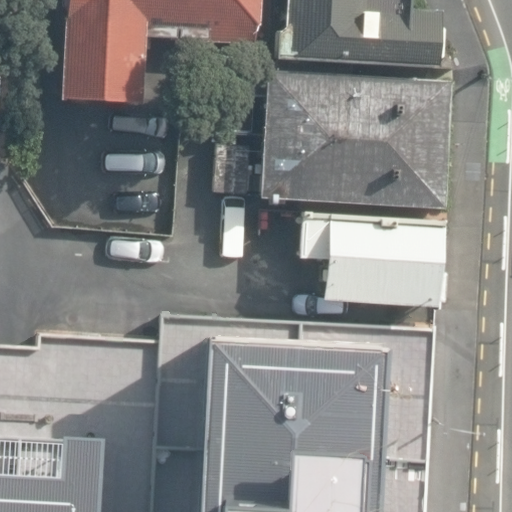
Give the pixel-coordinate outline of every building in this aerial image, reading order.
[(68,0),(63,98),(144,102),(147,35),(216,39),(217,29),(260,31),(261,0),(68,0)] [(288,0),(287,26),(279,31),(278,58),(454,68),(444,37),(444,12),(414,9),(414,0),(288,0)] [(261,198),(447,208),(453,83),(269,73),(261,198)] [(323,302),(440,306),(443,220),(325,217),(323,302)] [(408,511),(418,334),(216,323),(205,511),(120,511),(125,434),(0,427),(0,511),(408,511)]
